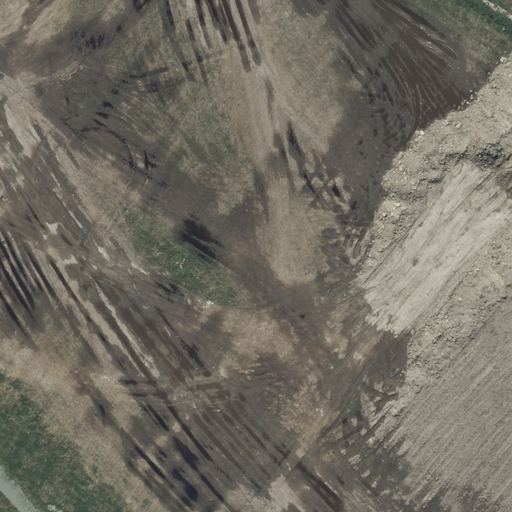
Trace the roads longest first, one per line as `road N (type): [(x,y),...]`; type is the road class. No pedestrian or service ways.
road 1 (residential): [(0,238),(42,284),(346,511)]
road 2 (residential): [(91,0),(0,121)]
